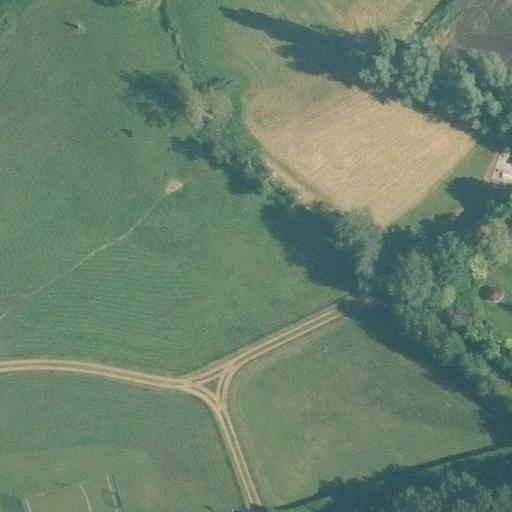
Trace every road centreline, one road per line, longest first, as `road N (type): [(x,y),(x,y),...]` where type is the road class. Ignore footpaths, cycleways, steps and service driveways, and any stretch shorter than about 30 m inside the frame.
road 1 (unknown): [(0,369),(124,373),(211,390),(253,511)]
road 2 (tertiary): [(393,511),(511,478)]
